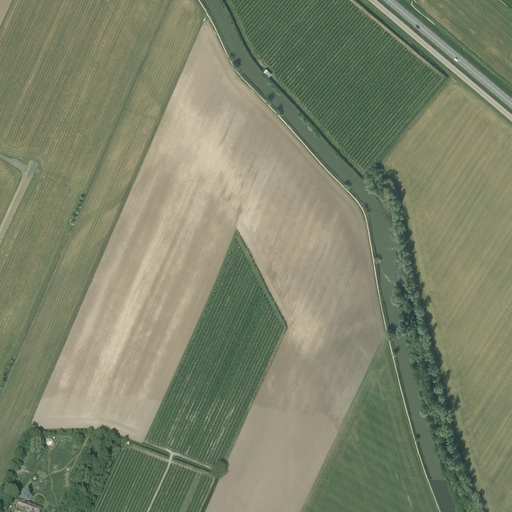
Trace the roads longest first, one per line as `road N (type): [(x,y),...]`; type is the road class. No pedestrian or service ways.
road 1 (unclassified): [(511,118),(371,0)]
road 2 (primary): [(511,104),(387,0)]
